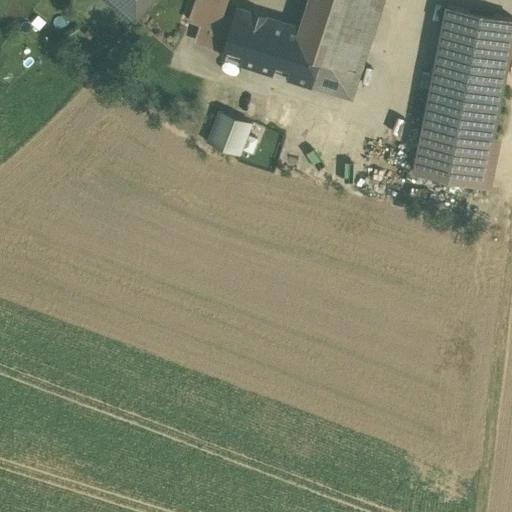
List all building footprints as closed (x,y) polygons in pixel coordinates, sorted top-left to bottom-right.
[(116,0),(136,18),(151,0),(116,0)] [(197,0),(190,21),(202,25),(211,28),(221,0),(197,0)] [(312,0),(307,18),(342,29),(350,0),(312,0)] [(352,97),(385,0),(351,0),(331,63),(322,60),(314,84),(352,97)] [(511,43),(511,16),(446,3),(412,166),(484,181),(511,43)] [(304,29),(237,8),(227,38),(223,51),(222,55),(314,84),(322,60),(331,63),(342,29),(307,18),(304,29)] [(196,43),(223,51),(227,38),(210,33),(211,28),(202,25),(196,43)] [(251,122),(220,110),(208,141),(239,153),(251,122)]
